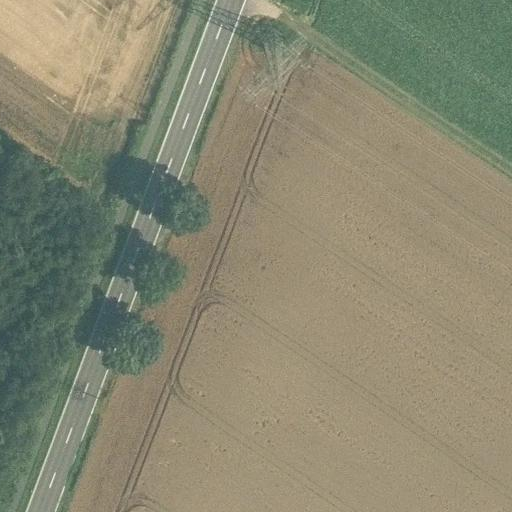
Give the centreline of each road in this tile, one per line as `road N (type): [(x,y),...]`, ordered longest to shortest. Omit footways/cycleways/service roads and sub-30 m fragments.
road 1 (tertiary): [(39,511),(229,0)]
road 2 (track): [(235,0),(303,34),(511,178)]
